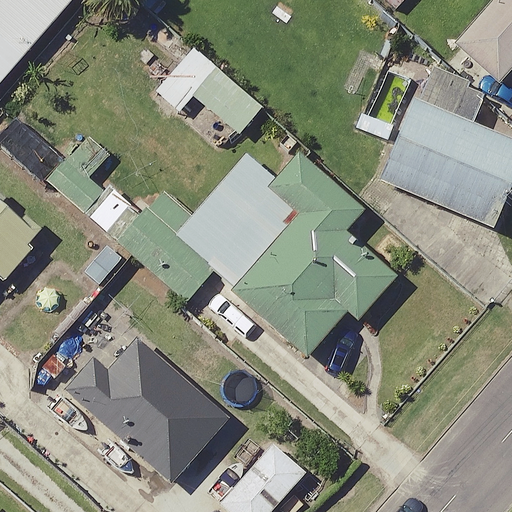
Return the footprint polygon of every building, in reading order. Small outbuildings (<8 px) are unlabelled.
[(511,0),(495,0),(451,48),(496,89),(511,71),(511,0)] [(254,117),(219,81),(186,113),(221,149),(254,117)] [(511,191),(511,144),(412,103),(378,184),(495,232),(511,191)] [(362,213),(297,158),(267,193),(296,218),(230,296),(308,363),(348,317),(359,326),(398,281),(343,234),(362,213)] [(104,196),(65,162),(47,183),(87,216),(104,196)] [(0,208),(0,285),(2,288),(31,254),(27,250),(36,240),(0,208)] [(215,271),(145,211),(115,246),(185,306),(215,271)] [(92,361),(62,396),(172,490),(229,424),(133,342),(107,373),(92,361)] [(274,511),(305,476),(271,447),(217,510),(219,511),(274,511)]
